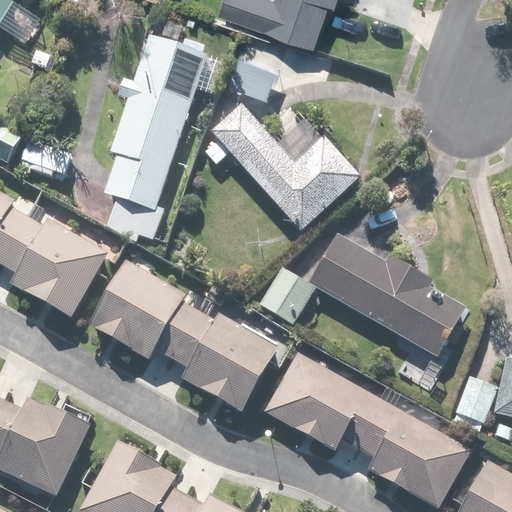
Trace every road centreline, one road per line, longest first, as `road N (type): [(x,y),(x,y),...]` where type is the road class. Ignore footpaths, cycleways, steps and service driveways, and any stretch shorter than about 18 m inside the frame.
road 1 (residential): [(0,323),(367,511)]
road 2 (residential): [(511,108),(502,132),(456,137),(435,107),(434,80),(461,0)]
